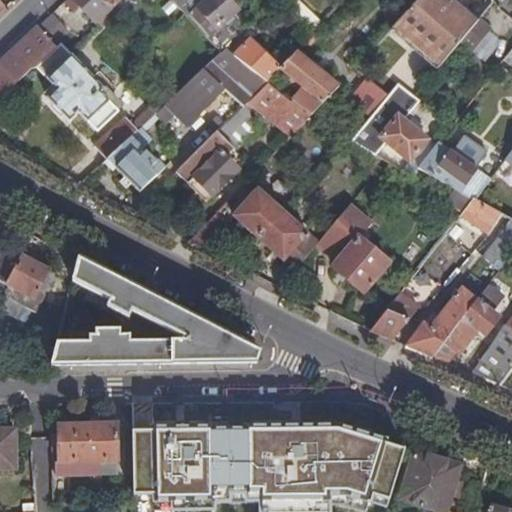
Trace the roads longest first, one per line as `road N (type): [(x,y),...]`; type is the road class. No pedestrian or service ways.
road 1 (tertiary): [(0,172),(310,341)]
road 2 (residential): [(310,341),(295,366),(257,386),(0,384)]
road 3 (tertiary): [(310,341),(511,436)]
